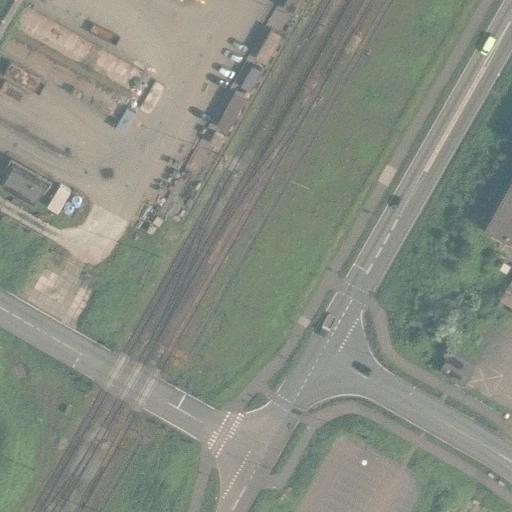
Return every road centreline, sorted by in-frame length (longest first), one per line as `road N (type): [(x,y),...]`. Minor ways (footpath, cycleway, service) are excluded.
road 1 (unclassified): [(511,461),(323,348)]
road 2 (unclassified): [(231,511),(323,348)]
